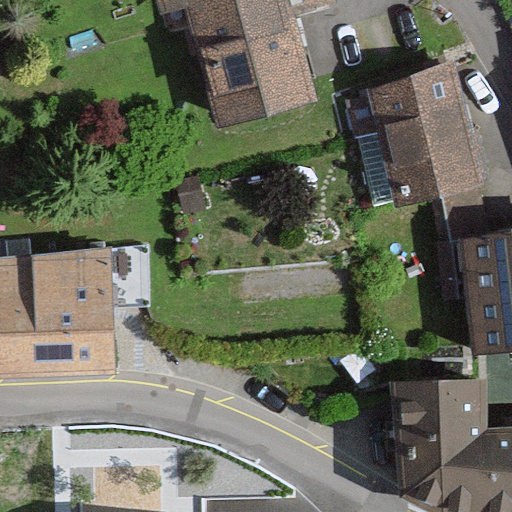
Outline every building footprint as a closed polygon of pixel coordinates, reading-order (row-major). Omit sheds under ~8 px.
[(310,0),(143,0),(148,22),(164,19),(187,124),(290,101),(272,17),(312,8),(310,0)] [(433,67),(337,87),(363,207),(458,187),(433,67)] [(511,224),(427,233),(440,358),(511,350),(511,224)] [(109,246),(0,258),(0,375),(116,374),(109,246)] [(474,384),(398,384),(406,492),(448,511),(511,511),(511,434),(486,437),(474,384)]
